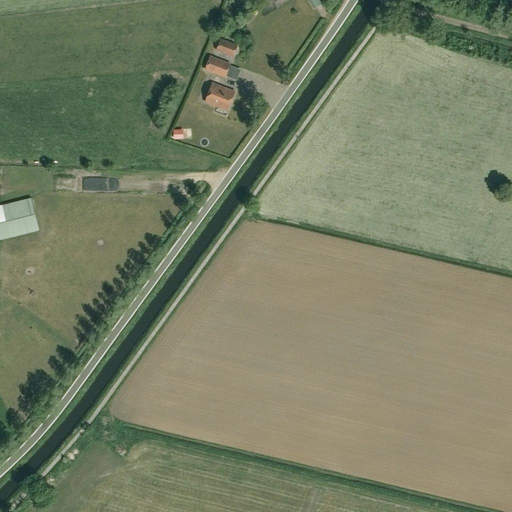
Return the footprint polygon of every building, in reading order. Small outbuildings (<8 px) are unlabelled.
[(222,35),(218,47),(235,53),(239,42),(222,35)] [(231,64),(210,56),(205,71),(226,78),(231,64)] [(228,111),(235,92),(213,84),(205,103),(228,111)] [(181,130),(173,131),(174,139),(182,138),(181,130)] [(32,199),(0,206),(0,240),(39,230),(32,199)]
